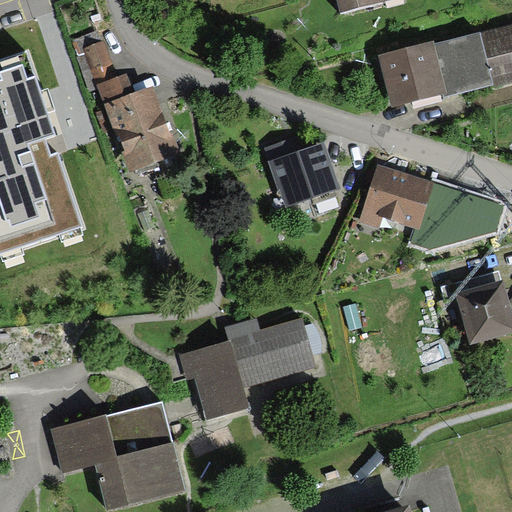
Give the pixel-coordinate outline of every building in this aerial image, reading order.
[(336,0),(340,15),(394,0),(336,0)] [(99,85),(118,78),(104,43),(103,43),(98,31),(72,41),(79,57),(76,58),(88,89),(99,85)] [(511,31),(500,35),(511,84),(511,31)] [(511,89),(511,84),(500,35),(385,57),(399,111),(511,89)] [(57,145),(28,59),(0,68),(0,261),(84,234),(59,159),(52,161),(48,148),(57,145)] [(170,133),(153,87),(134,93),(127,75),(118,78),(99,85),(130,171),(181,154),(173,132),(170,133)] [(87,101),(53,111),(65,150),(99,139),(87,101)] [(332,145),(270,166),(286,211),(347,189),(332,145)] [(504,206),(378,165),(359,222),(380,229),(383,218),(414,228),(409,242),(430,249),(496,231),(504,206)] [(511,314),(503,282),(457,294),(470,344),(511,332),(511,314)] [(260,409),(253,387),(321,367),(307,321),(176,361),(195,412),(199,426),(260,409)] [(46,432),(56,474),(93,465),(103,509),(178,491),(157,405),(46,432)]
